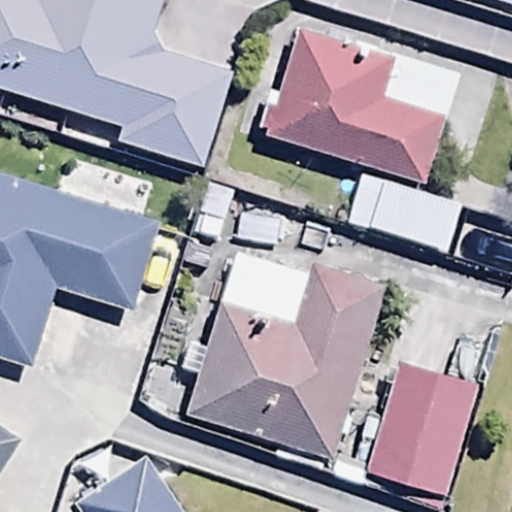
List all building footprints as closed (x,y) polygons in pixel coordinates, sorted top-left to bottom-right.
[(0,0),(0,91),(119,131),(114,146),(200,175),(233,75),(150,48),(165,0),(0,0)] [(511,0),(477,0),(511,11),(511,0)] [(458,86),(298,30),(263,137),(369,172),(351,228),(445,258),(462,204),(423,191),(458,86)] [(130,313),(157,226),(0,178),(0,363),(28,372),(54,290),(130,313)] [(199,377),(185,419),(329,465),(385,288),(314,265),(310,279),(238,256),(206,354),(190,349),(182,372),(199,377)] [(478,390),(398,367),(367,477),(446,500),(478,390)] [(0,474),(20,441),(0,428),(0,474)] [(184,511),(148,457),(77,504),(81,511),(184,511)]
